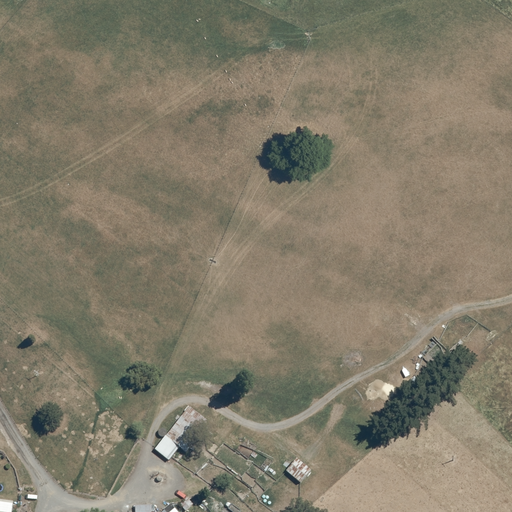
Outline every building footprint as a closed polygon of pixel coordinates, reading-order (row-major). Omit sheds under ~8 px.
[(426,385),(418,376),(402,390),(411,400),(426,385)] [(208,420),(190,406),(157,450),(171,461),(181,447),(187,452),(201,434),(199,432),(208,420)] [(312,471),(297,458),(287,470),(302,483),(312,471)] [(0,511),(13,511),(14,503),(0,501),(0,494),(0,493),(0,511)] [(195,505),(188,496),(180,503),(188,511),(195,505)]
